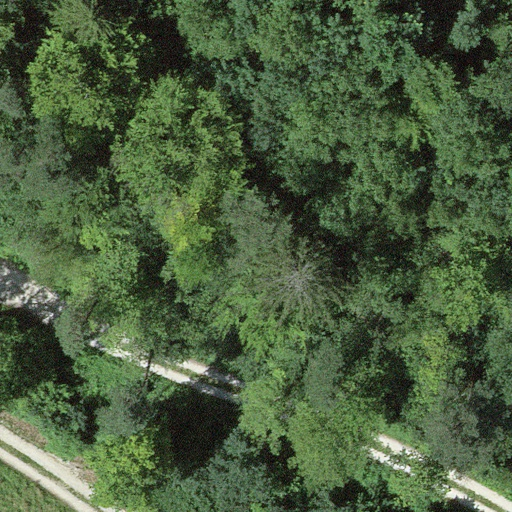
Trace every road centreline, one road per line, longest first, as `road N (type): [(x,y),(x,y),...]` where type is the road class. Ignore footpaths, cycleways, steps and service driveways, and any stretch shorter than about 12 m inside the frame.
road 1 (track): [(0,281),(494,511)]
road 2 (track): [(0,428),(117,511)]
